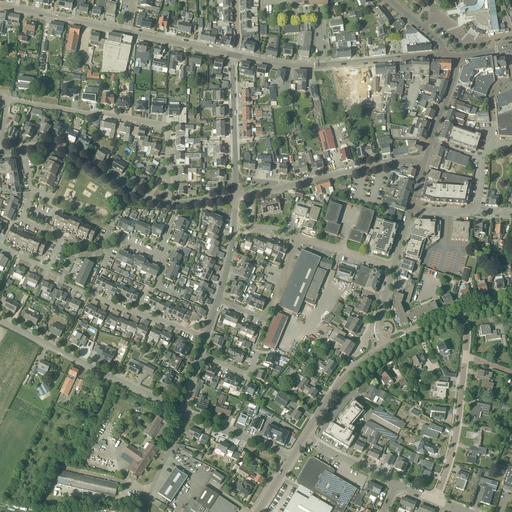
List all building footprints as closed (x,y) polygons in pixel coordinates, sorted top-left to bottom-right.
[(67,0),(66,0),(59,0),(58,7),(65,9),(67,0)] [(72,10),(73,3),(77,4),(78,0),(66,0),(67,0),(65,9),(72,10)] [(88,14),(89,7),(89,6),(85,5),(86,2),(84,0),(78,0),(77,4),(77,5),(81,6),(80,12),(88,14)] [(115,19),(115,15),(117,4),(111,2),(111,0),(105,0),(106,17),(115,19)] [(151,8),(152,3),(141,0),(140,6),(146,7),(145,10),(158,13),(159,9),(151,8)] [(484,31),(488,31),(488,33),(494,32),(494,31),(498,30),(494,0),(462,0),(463,0),(463,2),(463,7),(465,7),(466,8),(464,9),(464,13),(462,13),(462,16),(464,15),(465,19),(471,18),(472,21),(474,25),(477,28),(480,30),(484,31)] [(105,11),(105,5),(105,2),(99,1),(99,4),(98,9),(94,8),(92,15),(100,16),(101,10),(105,11)] [(245,11),(245,14),(251,14),(257,14),(257,8),(251,8),(251,4),(242,5),(242,11),(245,11)] [(327,16),(328,16),(336,15),(334,6),(329,7),(327,16)] [(217,13),(223,13),(224,17),(232,17),(232,10),(229,11),(229,8),(229,7),(223,7),(217,8),(217,13)] [(384,11),(381,7),(375,11),(380,18),(381,18),(386,25),(392,20),(384,10),(384,11)] [(187,19),(187,13),(183,12),(181,18),(183,18),(182,25),(179,24),(177,32),(178,32),(178,33),(181,34),(181,33),(184,33),(187,19)] [(4,14),(0,13),(0,14),(0,21),(1,22),(0,26),(0,33),(4,34),(6,26),(11,27),(19,28),(20,24),(19,24),(20,16),(10,15),(10,14),(4,13),(4,14)] [(141,27),(141,28),(151,30),(152,22),(144,20),(145,14),(139,13),(137,26),(141,27)] [(191,27),(189,26),(190,21),(192,20),(192,15),(191,14),(187,13),(187,19),(184,33),(190,35),(191,30),(195,31),(196,26),(196,25),(192,24),(191,27)] [(166,29),(169,15),(165,14),(164,20),(160,19),(159,24),(160,24),(159,28),(160,28),(160,29),(161,30),(163,29),(164,29),(166,29)] [(258,23),(258,18),(251,18),(251,14),(245,14),(242,14),(242,20),(246,20),(246,23),(246,24),(251,24),(258,23)] [(232,17),(224,17),(224,21),(217,21),(217,27),(229,27),(229,23),(233,23),(232,17)] [(341,17),(333,18),(334,23),(329,23),(330,27),(331,27),(333,34),(339,33),(338,28),(343,27),(342,21),(341,17)] [(392,26),(398,32),(404,25),(399,19),(392,26)] [(62,33),(64,25),(52,22),(50,30),(51,30),(50,36),(55,37),(56,31),(62,33)] [(34,33),(36,25),(27,23),(26,31),(25,35),(20,34),(18,41),(27,42),(28,35),(29,35),(29,34),(30,33),(30,32),(34,33)] [(242,24),(243,30),(246,30),(246,33),(258,33),(258,27),(251,27),(251,24),(246,24),(246,23),(242,24)] [(210,34),(211,29),(210,29),(211,26),(210,26),(208,26),(207,25),(206,29),(208,29),(207,33),(206,33),(205,32),(205,34),(202,33),(200,41),(208,43),(210,34)] [(284,34),(299,33),(299,25),(283,26),(284,31),(284,34)] [(309,59),(310,49),(312,33),(311,33),(310,25),(299,25),(299,33),(297,48),(299,48),(298,57),(309,59)] [(75,56),(81,28),(71,26),(69,35),(66,55),(75,56)] [(379,36),(388,35),(386,26),(378,28),(379,36)] [(427,40),(425,38),(417,32),(410,26),(401,35),(402,54),(407,53),(408,53),(431,51),(431,44),(427,40)] [(215,44),(217,33),(216,33),(217,30),(211,29),(210,34),(208,43),(215,44)] [(356,41),(354,32),(342,35),(344,59),(351,58),(350,50),(347,50),(347,49),(347,48),(347,42),(355,41),(356,41)] [(103,45),(105,40),(99,39),(100,36),(92,34),(90,41),(91,42),(90,45),(95,46),(95,44),(98,45),(98,44),(100,45),(99,49),(104,50),(104,46),(104,45),(103,45)] [(125,74),(129,58),(133,39),(126,37),(122,36),(109,34),(107,46),(104,45),(104,46),(104,50),(102,73),(125,74)] [(337,60),(344,59),(342,35),(335,37),(336,48),(330,49),(331,59),(333,60),(337,59),(337,60)] [(226,38),(222,38),(220,46),(227,47),(229,36),(227,36),(226,37),(226,38)] [(233,49),(235,40),(231,40),(232,37),(229,36),(227,47),(233,49)] [(268,48),(266,56),(276,59),(278,51),(279,43),(279,39),(274,39),(273,45),(269,44),(268,48)] [(243,42),(242,51),(248,52),(250,41),(248,41),(247,43),(243,42)] [(252,44),(253,42),(250,41),(248,52),(254,53),(256,45),(252,44)] [(148,61),(149,54),(146,53),(148,45),(140,44),(138,51),(141,52),(139,59),(141,59),(140,63),(147,65),(147,61),(148,61)] [(292,49),(293,46),(284,44),(284,47),(283,55),(292,56),(293,49),(292,49)] [(158,48),(159,47),(156,46),(156,47),(155,47),(153,55),(154,55),(152,66),(162,68),(167,69),(169,63),(160,61),(160,59),(161,57),(162,57),(163,54),(164,54),(165,52),(165,49),(159,47),(159,48),(158,48)] [(373,57),(386,55),(385,46),(378,47),(378,50),(372,51),(373,57)] [(181,63),(182,55),(172,53),(171,61),(170,70),(169,73),(174,74),(175,71),(176,62),(181,63)] [(201,66),(202,58),(192,56),(190,68),(186,67),(186,72),(188,72),(187,77),(193,78),(194,73),(195,65),(201,66)] [(495,82),(491,60),(491,59),(490,59),(491,59),(484,60),(483,60),(477,61),(469,62),(466,64),(468,67),(465,69),(464,69),(462,71),(461,73),(462,73),(460,80),(459,79),(459,80),(460,80),(457,86),(457,87),(469,91),(484,89),(485,97),(486,97),(486,96),(485,96),(487,92),(488,88),(491,85),(494,82),(495,82)] [(506,72),(504,59),(498,60),(498,59),(493,60),(496,76),(498,75),(499,78),(503,77),(503,72),(506,72)] [(220,75),(223,62),(215,60),(214,68),(218,68),(217,74),(216,78),(222,79),(222,75),(220,75)] [(429,83),(429,79),(429,62),(425,62),(425,61),(420,61),(411,61),(411,63),(412,72),(413,78),(420,78),(419,85),(426,85),(428,86),(429,83)] [(448,82),(448,81),(441,79),(439,79),(439,62),(429,61),(429,62),(429,79),(448,82)] [(253,72),(254,68),(249,67),(250,64),(243,62),(240,74),(244,75),(245,71),(253,72)] [(448,81),(450,72),(451,62),(439,62),(439,79),(441,79),(448,81)] [(71,72),(72,65),(70,65),(71,64),(64,63),(62,73),(68,74),(69,72),(71,72)] [(397,83),(395,94),(400,95),(399,98),(401,98),(401,95),(402,95),(404,84),(403,81),(407,81),(405,64),(399,64),(400,72),(398,73),(397,83)] [(388,65),(386,66),(385,66),(386,75),(384,93),(391,94),(390,108),(394,108),(394,107),(394,104),(395,94),(397,83),(398,73),(395,73),(395,65),(394,65),(392,65),(391,65),(389,65),(388,65)] [(265,75),(266,68),(258,66),(257,73),(261,74),(265,75)] [(372,66),(349,69),(350,81),(350,86),(351,90),(351,113),(373,112),(372,78),(372,75),(372,66)] [(384,93),(386,75),(385,66),(375,67),(376,76),(382,76),(381,85),(380,93),(381,93),(384,93)] [(0,86),(3,87),(4,81),(10,81),(12,69),(7,68),(7,70),(1,69),(0,74),(0,86)] [(286,72),(281,71),(278,70),(278,72),(270,71),(268,78),(273,79),(272,81),(283,83),(286,72)] [(305,92),(305,88),(306,73),(300,72),(295,72),(294,82),(299,82),(298,91),(300,92),(305,92)] [(33,85),(34,80),(19,78),(18,83),(20,83),(19,89),(31,91),(32,85),(33,85)] [(432,95),(441,98),(445,87),(446,87),(448,82),(429,79),(429,83),(436,84),(434,88),(428,86),(426,85),(424,92),(432,95)] [(62,93),(70,94),(71,90),(73,91),(76,92),(77,86),(71,86),(71,84),(63,83),(62,93)] [(464,102),(477,102),(477,94),(469,91),(457,87),(455,94),(454,94),(453,98),(464,102)] [(82,101),(95,104),(96,95),(98,95),(99,90),(85,88),(84,96),(83,96),(82,101)] [(498,137),(511,137),(511,92),(509,95),(508,94),(508,95),(502,98),(502,97),(502,98),(496,100),(496,99),(494,99),(498,137)] [(101,105),(108,105),(109,105),(109,104),(114,104),(114,96),(110,95),(110,96),(102,95),(101,105)] [(441,98),(432,95),(431,98),(423,95),(419,107),(423,109),(424,109),(427,102),(429,102),(429,103),(437,105),(438,105),(439,101),(440,101),(441,98)] [(129,109),(130,97),(124,97),(123,98),(123,99),(119,99),(119,107),(123,107),(123,109),(129,109)] [(152,109),(152,112),(156,113),(158,113),(162,113),(163,103),(166,103),(166,99),(157,98),(157,102),(152,102),(152,105),(151,105),(151,109),(152,109)] [(464,102),(453,98),(449,108),(457,111),(469,115),(471,115),(475,115),(477,109),(463,104),(464,102)] [(149,108),(149,103),(149,100),(146,99),(146,102),(141,101),(141,103),(136,103),(136,107),(135,107),(135,109),(135,110),(135,111),(145,111),(145,107),(149,108)] [(179,123),(186,123),(186,109),(179,109),(179,107),(169,107),(169,117),(179,117),(179,123)] [(424,109),(423,109),(420,117),(416,116),(415,118),(418,118),(422,120),(426,121),(427,118),(432,120),(435,112),(427,110),(424,109)] [(463,126),(464,122),(463,121),(465,117),(448,111),(444,122),(452,125),(453,123),(463,126)] [(18,124),(20,117),(17,116),(14,115),(12,121),(18,124)] [(48,133),(51,128),(47,126),(49,121),(43,118),(40,125),(43,126),(40,133),(47,135),(48,133)] [(427,133),(429,129),(430,125),(421,122),(422,120),(418,118),(414,128),(427,133)] [(110,122),(109,122),(109,121),(106,120),(106,119),(105,119),(104,128),(111,130),(111,133),(110,133),(109,138),(113,139),(117,122),(110,120),(110,122)] [(31,138),(34,131),(32,130),(33,125),(27,122),(24,129),(27,130),(25,136),(31,138)] [(62,124),(56,122),(53,129),(56,130),(54,136),(61,139),(65,130),(61,129),(62,124)] [(217,130),(225,130),(224,123),(217,123),(217,122),(213,122),(213,126),(213,130),(217,130)] [(125,125),(123,125),(124,124),(120,124),(120,123),(118,132),(126,134),(125,136),(124,136),(123,142),(128,143),(128,140),(131,125),(125,124),(125,125)] [(476,151),(480,138),(481,136),(444,123),(438,139),(447,142),(448,139),(450,140),(450,142),(476,151)] [(139,129),(138,129),(138,128),(135,127),(135,126),(133,136),(140,137),(140,140),(139,140),(138,145),(142,146),(143,142),(146,129),(140,127),(139,129)] [(194,131),(194,126),(176,126),(176,132),(177,132),(177,133),(176,137),(178,137),(178,140),(188,140),(188,136),(185,136),(185,130),(188,130),(188,131),(194,131)] [(408,128),(402,127),(401,126),(399,130),(402,131),(400,136),(406,138),(411,138),(414,128),(409,127),(408,128)] [(15,141),(19,132),(11,128),(8,134),(10,134),(8,138),(15,141)] [(425,141),(427,133),(414,128),(411,138),(416,138),(425,141)] [(74,144),(77,136),(72,134),(73,131),(68,129),(65,138),(68,140),(67,141),(74,144)] [(331,130),(320,133),(319,133),(324,152),(323,152),(325,159),(329,158),(327,151),(335,149),(331,130)] [(87,150),(90,142),(86,141),(87,138),(81,136),(78,144),(81,145),(79,148),(83,150),(83,149),(87,150)] [(185,151),(185,148),(189,148),(189,144),(193,144),(193,140),(188,140),(178,140),(176,140),(176,146),(177,146),(177,147),(176,147),(176,151),(185,151)] [(384,141),(385,142),(378,143),(379,148),(380,148),(381,147),(382,155),(390,154),(389,147),(392,146),(391,140),(384,141)] [(423,146),(416,144),(416,142),(407,141),(408,148),(401,148),(401,149),(393,150),(395,157),(402,155),(409,154),(417,152),(418,152),(418,151),(421,153),(423,146)] [(160,152),(161,145),(143,142),(142,146),(148,148),(147,153),(147,154),(149,154),(149,155),(159,157),(159,156),(158,156),(159,153),(158,153),(158,152),(160,152)] [(369,155),(375,154),(373,145),(367,146),(367,147),(364,147),(364,149),(357,150),(358,154),(359,159),(366,158),(366,155),(369,154),(369,155)] [(466,168),(469,158),(437,147),(430,168),(437,170),(438,167),(448,171),(449,169),(451,162),(461,166),(466,168)] [(225,151),(225,148),(216,148),(216,152),(213,152),(213,158),(223,157),(223,154),(227,154),(227,151),(225,151)] [(348,162),(349,161),(351,161),(350,159),(351,157),(350,157),(348,149),(346,150),(345,149),(343,150),(342,151),(340,151),(342,162),(346,162),(348,162)] [(111,154),(104,150),(103,151),(100,150),(96,156),(99,158),(98,159),(103,162),(105,158),(108,159),(111,154)] [(194,154),(176,154),(176,161),(177,161),(177,162),(176,162),(176,165),(176,166),(185,166),(185,158),(188,158),(188,159),(194,159),(201,159),(201,154),(194,154)] [(270,172),(271,163),(271,160),(268,159),(268,158),(262,157),(262,155),(256,154),(256,157),(258,157),(257,164),(263,165),(262,171),(270,172)] [(127,165),(120,161),(121,159),(115,156),(112,160),(115,162),(112,167),(114,169),(114,170),(118,173),(121,169),(124,171),(127,165)] [(322,161),(321,156),(317,157),(318,160),(314,161),(315,163),(314,163),(316,170),(324,168),(322,161)] [(63,163),(49,157),(49,158),(50,159),(48,162),(47,162),(46,166),(45,165),(43,168),(44,168),(43,172),(44,173),(42,176),(41,176),(40,178),(41,179),(40,183),(52,188),(56,178),(55,177),(59,167),(60,168),(63,163)] [(223,160),(223,157),(213,158),(214,158),(214,163),(217,163),(217,167),(225,167),(225,163),(227,163),(227,160),(223,160)] [(254,170),(255,163),(248,162),(248,157),(245,157),(243,168),(250,169),(250,170),(254,170)] [(11,162),(11,160),(5,161),(5,162),(3,162),(2,161),(0,161),(0,173),(6,172),(6,175),(9,175),(17,173),(15,161),(11,162)] [(308,172),(306,165),(305,165),(303,160),(298,161),(301,174),(308,172)] [(288,161),(282,161),(281,164),(280,164),(280,168),(279,174),(287,175),(287,168),(288,161)] [(294,176),(301,174),(298,161),(296,162),(297,168),(293,169),(294,176)] [(158,167),(150,162),(146,168),(144,167),(144,166),(139,163),(139,164),(137,167),(152,177),(156,171),(154,170),(155,169),(156,170),(157,167),(158,167)] [(408,170),(401,168),(400,172),(392,169),(390,173),(413,180),(414,178),(416,171),(415,171),(414,169),(413,170),(409,169),(408,170)] [(196,174),(197,169),(179,169),(178,176),(180,176),(180,177),(179,177),(179,180),(178,180),(178,181),(188,181),(188,173),(191,173),(191,174),(196,174)] [(448,175),(447,175),(440,174),(429,171),(428,175),(427,178),(427,179),(426,180),(437,183),(438,180),(447,182),(448,175)] [(224,175),(224,172),(214,173),(214,176),(212,176),(213,182),(227,181),(226,175),(224,175)] [(151,179),(142,174),(139,181),(136,179),(137,179),(132,176),(129,180),(145,189),(148,184),(147,183),(147,182),(148,182),(150,179),(150,180),(151,179)] [(396,181),(397,176),(390,174),(388,181),(393,183),(394,180),(396,181)] [(437,183),(426,180),(426,182),(425,182),(426,182),(424,189),(423,189),(420,200),(432,203),(434,203),(439,203),(439,204),(447,204),(452,204),(459,205),(467,205),(472,179),(448,175),(447,182),(438,180),(437,183)] [(331,188),(329,181),(329,180),(320,182),(321,187),(323,187),(325,195),(326,195),(327,195),(330,194),(329,190),(328,188),(331,188)] [(403,181),(400,180),(397,188),(393,186),(392,190),(396,191),(400,192),(401,190),(410,193),(412,183),(403,180),(403,181)] [(209,191),(216,191),(223,191),(222,188),(225,188),(225,182),(227,182),(227,181),(213,182),(211,182),(211,188),(209,188),(209,191)] [(321,187),(320,182),(315,184),(317,191),(319,201),(329,199),(330,197),(327,198),(327,195),(326,195),(325,195),(323,187),(321,187)] [(188,191),(188,184),(178,184),(179,184),(179,188),(180,188),(180,189),(178,189),(178,195),(196,195),(196,191),(191,191),(188,191)] [(21,198),(20,194),(21,194),(21,191),(23,191),(22,188),(12,190),(13,195),(10,195),(10,197),(14,197),(21,198)] [(396,191),(386,188),(384,197),(407,203),(406,203),(410,193),(401,190),(400,192),(396,191)] [(497,207),(498,198),(494,198),(495,192),(488,191),(485,206),(493,206),(493,207),(497,207)] [(18,204),(21,198),(14,197),(14,199),(11,198),(10,201),(7,200),(6,202),(19,207),(20,205),(18,204)] [(407,204),(407,203),(384,197),(381,205),(391,208),(389,215),(394,216),(396,209),(404,212),(405,207),(406,208),(406,207),(405,206),(406,204),(407,204)] [(264,215),(280,211),(278,199),(273,200),(273,201),(265,203),(265,204),(261,204),(264,215)] [(18,210),(19,207),(6,202),(5,204),(8,205),(7,208),(15,211),(16,209),(18,210)] [(337,236),(340,226),(336,225),(342,207),(330,203),(324,221),(328,222),(325,232),(337,236)] [(317,220),(321,209),(312,206),(309,215),(306,214),(308,210),(304,209),(296,206),(293,214),(302,217),(305,218),(306,219),(303,227),(312,230),(315,221),(317,222),(317,220)] [(15,217),(16,214),(14,214),(15,211),(7,208),(5,213),(15,217)] [(367,235),(374,213),(362,209),(355,231),(351,230),(348,240),(360,243),(363,234),(367,235)] [(207,224),(211,216),(209,215),(209,213),(204,211),(201,216),(204,218),(203,221),(207,224)] [(71,219),(62,215),(62,214),(57,212),(51,225),(53,226),(53,225),(57,226),(56,227),(60,229),(59,230),(62,231),(63,230),(66,232),(67,231),(70,232),(70,233),(73,234),(73,233),(76,235),(76,236),(80,237),(79,238),(82,240),(83,239),(86,240),(87,239),(90,241),(90,242),(91,242),(97,229),(92,227),(91,228),(82,224),(82,223),(72,218),(71,219)] [(14,219),(15,217),(5,213),(3,218),(11,221),(12,218),(14,219)] [(220,229),(223,224),(221,223),(223,219),(212,214),(211,216),(207,224),(210,226),(206,233),(209,234),(217,237),(220,231),(219,231),(220,229)] [(190,222),(180,218),(178,221),(176,221),(175,223),(187,228),(190,222)] [(122,230),(126,221),(121,219),(116,229),(119,230),(120,229),(122,230)] [(126,234),(131,224),(126,221),(122,230),(124,231),(124,232),(126,234)] [(409,259),(408,262),(410,263),(414,264),(419,265),(424,251),(439,240),(441,222),(430,222),(430,221),(429,221),(426,221),(417,221),(417,222),(416,222),(415,223),(414,224),(413,224),(411,232),(410,232),(410,235),(409,235),(409,236),(409,237),(410,237),(409,240),(408,239),(408,240),(408,241),(407,244),(406,247),(407,247),(407,250),(405,249),(405,252),(404,253),(405,253),(404,256),(403,256),(404,256),(403,257),(409,259)] [(139,232),(142,224),(137,222),(135,226),(133,232),(136,233),(136,231),(139,232)] [(185,234),(187,228),(175,223),(174,225),(176,226),(175,230),(178,231),(185,234)] [(395,232),(396,227),(383,223),(380,231),(375,230),(373,236),(376,237),(370,252),(374,253),(373,254),(377,255),(377,254),(386,257),(385,256),(387,251),(390,252),(389,251),(390,246),(392,247),(394,242),(392,241),(393,237),(395,237),(396,233),(395,232)] [(469,224),(458,223),(452,223),(451,240),(468,241),(469,224)] [(132,234),(133,232),(135,226),(131,224),(126,234),(129,235),(130,233),(132,234)] [(143,236),(147,226),(142,224),(139,232),(141,233),(140,235),(143,236)] [(155,236),(159,226),(154,224),(152,228),(150,232),(153,233),(152,235),(155,236)] [(485,234),(486,225),(478,225),(478,228),(474,228),(474,234),(474,235),(474,236),(476,237),(477,237),(478,237),(479,235),(479,234),(485,234)] [(149,237),(150,232),(152,228),(147,226),(143,236),(145,237),(146,235),(149,237)] [(160,237),(164,229),(159,226),(155,236),(157,237),(158,236),(160,237)] [(503,235),(504,226),(496,226),(495,235),(503,235)] [(42,242),(37,239),(32,237),(32,238),(22,234),(22,233),(12,229),(6,241),(10,242),(10,243),(12,245),(13,244),(16,245),(16,246),(20,248),(19,249),(22,250),(22,249),(26,251),(27,250),(30,251),(30,252),(32,253),(33,252),(37,254),(37,253),(41,254),(40,255),(42,256),(47,243),(48,241),(46,240),(45,242),(42,241),(42,242)] [(188,235),(185,234),(178,231),(177,234),(175,234),(174,236),(186,241),(188,235)] [(217,237),(209,234),(207,238),(212,240),(218,243),(219,241),(218,240),(219,238),(217,237)] [(183,247),(186,241),(174,236),(173,238),(175,239),(173,243),(183,247)] [(251,247),(255,240),(254,239),(248,237),(245,243),(242,242),(240,247),(243,249),(244,246),(250,249),(249,251),(250,251),(251,247)] [(258,250),(262,240),(255,238),(254,239),(255,240),(251,247),(250,251),(253,252),(255,248),(258,250)] [(218,243),(212,240),(210,245),(212,246),(219,249),(220,247),(218,246),(219,244),(218,243)] [(264,252),(266,249),(265,249),(268,243),(262,240),(258,250),(264,252)] [(265,249),(266,249),(272,251),(272,250),(276,242),(275,242),(269,240),(268,243),(265,249)] [(279,252),(283,243),(276,240),(275,242),(276,242),(272,250),(279,252)] [(285,255),(289,246),(283,243),(279,252),(285,255)] [(219,249),(212,246),(209,251),(219,255),(220,252),(218,251),(219,249)] [(187,259),(191,250),(185,248),(181,256),(174,253),(173,255),(171,255),(170,257),(180,262),(182,257),(187,259)] [(121,262),(126,253),(123,251),(122,253),(120,252),(116,260),(121,262)] [(218,257),(219,255),(209,251),(207,255),(215,259),(216,256),(218,257)] [(331,268),(332,264),(333,263),(322,260),(321,259),(320,259),(310,255),(311,254),(307,253),(307,254),(302,252),(298,260),(278,307),(297,315),(303,301),(314,306),(318,295),(317,295),(328,269),(330,270),(331,268)] [(121,262),(126,265),(130,256),(128,255),(128,254),(126,253),(121,262)] [(497,262),(499,255),(493,253),(491,260),(497,262)] [(135,257),(133,256),(132,257),(130,256),(126,265),(131,267),(132,264),(136,256),(135,257)] [(137,267),(142,257),(139,256),(138,257),(136,256),(132,264),(137,267)] [(142,269),(146,261),(143,260),(144,258),(142,257),(137,267),(142,269)] [(177,266),(180,262),(170,257),(169,260),(170,261),(169,263),(170,263),(180,268),(180,267),(177,266)] [(215,268),(216,265),(214,265),(215,262),(208,259),(208,258),(205,257),(202,262),(205,264),(215,268)] [(5,268),(7,269),(11,261),(4,258),(0,265),(0,266),(4,269),(5,268)] [(94,264),(85,260),(84,263),(80,261),(77,268),(81,270),(79,275),(75,273),(72,279),(76,281),(75,284),(84,288),(94,264)] [(254,275),(253,275),(255,269),(254,268),(255,265),(248,262),(243,260),(241,265),(242,266),(241,270),(254,275)] [(411,274),(414,264),(410,263),(408,262),(402,260),(401,265),(403,265),(401,270),(399,270),(397,277),(406,279),(409,280),(410,277),(407,275),(407,273),(411,274)] [(146,273),(150,265),(147,264),(148,262),(146,261),(142,269),(141,271),(146,273)] [(177,273),(180,268),(170,263),(169,266),(170,267),(169,269),(177,273)] [(214,270),(215,268),(205,264),(203,269),(205,269),(211,272),(213,273),(211,272),(212,270),(214,270)] [(23,277),(26,269),(17,265),(15,271),(12,269),(9,275),(13,277),(14,273),(23,277)] [(151,276),(155,266),(153,265),(152,266),(150,265),(146,273),(151,276)] [(350,278),(352,270),(343,267),(340,265),(337,274),(350,278)] [(156,278),(160,270),(157,269),(158,267),(155,266),(151,276),(156,278)] [(361,266),(355,281),(352,280),(351,283),(354,284),(365,289),(375,293),(383,274),(371,269),(371,270),(361,266)] [(177,273),(169,269),(168,271),(167,271),(165,273),(175,277),(177,273)] [(213,278),(214,276),(212,275),(213,273),(211,272),(205,269),(203,274),(213,278)] [(251,281),(254,275),(241,270),(238,276),(244,279),(243,282),(248,284),(250,281),(251,281)] [(466,283),(469,273),(464,271),(461,281),(466,283)] [(173,283),(173,282),(175,277),(165,273),(164,276),(166,277),(165,279),(173,283)] [(36,285),(40,278),(31,274),(29,279),(26,278),(22,286),(25,288),(26,284),(27,284),(28,282),(36,285)] [(211,281),(213,278),(203,274),(201,279),(208,282),(210,280),(211,281)] [(99,290),(104,281),(99,279),(95,286),(98,288),(97,289),(99,290)] [(507,280),(506,279),(502,279),(503,281),(496,282),(497,290),(498,290),(500,290),(500,289),(504,289),(504,286),(507,286),(511,285),(510,280),(507,280)] [(409,303),(414,286),(415,282),(408,280),(403,297),(395,294),(394,297),(396,298),(395,301),(394,301),(393,304),(394,307),(391,308),(393,311),(395,310),(396,313),(395,313),(396,317),(395,317),(396,320),(398,319),(400,322),(399,323),(400,326),(404,324),(405,325),(408,324),(408,323),(413,321),(413,319),(416,318),(416,320),(420,319),(419,318),(425,316),(426,317),(429,315),(429,314),(432,313),(431,312),(434,311),(435,313),(438,312),(435,303),(405,315),(400,304),(402,304),(402,301),(409,303)] [(480,282),(480,280),(476,281),(479,294),(487,292),(484,281),(480,282)] [(105,291),(108,284),(104,281),(99,290),(102,291),(102,290),(105,291)] [(50,294),(54,286),(45,282),(42,287),(39,286),(37,292),(40,293),(41,290),(50,294)] [(187,284),(189,285),(189,286),(193,288),(193,287),(198,289),(197,292),(199,293),(206,296),(207,296),(205,295),(206,293),(207,294),(209,291),(193,284),(190,283),(189,283),(188,282),(187,284)] [(194,282),(193,284),(209,291),(210,289),(208,288),(209,285),(201,282),(200,285),(194,282)] [(247,287),(248,284),(243,282),(242,284),(236,282),(233,288),(242,292),(245,286),(247,287)] [(108,284),(105,291),(107,292),(107,294),(109,295),(113,286),(108,284)] [(115,296),(116,293),(118,289),(113,286),(109,295),(111,296),(112,295),(115,296)] [(120,297),(124,288),(119,286),(118,289),(116,293),(118,295),(118,296),(120,297)] [(125,298),(129,291),(124,288),(120,297),(122,298),(123,297),(125,298)] [(241,303),(242,299),(240,298),(242,292),(233,288),(230,295),(236,297),(235,300),(241,303)] [(464,291),(463,288),(459,289),(462,299),(470,296),(468,290),(464,291)] [(64,302),(67,294),(59,291),(56,296),(53,295),(51,301),(49,305),(52,307),(54,302),(56,299),(64,302)] [(130,302),(134,293),(129,291),(125,298),(128,299),(127,301),(130,302)] [(135,303),(139,296),(136,294),(138,292),(135,291),(134,293),(130,302),(132,303),(133,302),(135,303)] [(206,301),(207,299),(205,298),(206,296),(199,293),(197,297),(206,301)] [(255,308),(259,299),(253,297),(254,294),(251,293),(249,298),(251,300),(249,306),(255,308)] [(14,298),(13,295),(10,294),(8,295),(7,297),(4,296),(1,301),(6,303),(4,307),(11,311),(10,312),(14,314),(19,305),(12,302),(13,300),(12,300),(14,298)] [(445,305),(452,302),(450,296),(442,299),(445,305)] [(205,304),(206,301),(197,297),(195,302),(202,305),(203,303),(205,304)] [(364,299),(360,297),(358,300),(363,302),(361,305),(369,308),(371,302),(364,299)] [(151,308),(155,300),(150,298),(146,306),(148,308),(149,306),(151,308)] [(78,311),(81,303),(72,299),(70,304),(67,303),(64,309),(68,310),(69,307),(78,311)] [(262,311),(266,302),(259,299),(255,308),(262,311)] [(160,303),(155,300),(151,308),(154,309),(153,310),(156,311),(160,303)] [(331,312),(337,316),(344,305),(338,302),(331,312)] [(161,312),(165,305),(160,303),(156,311),(158,313),(159,311),(161,312)] [(89,315),(94,306),(91,305),(90,306),(88,305),(84,313),(89,315)] [(170,307),(165,305),(161,312),(163,314),(163,315),(165,316),(170,307)] [(366,314),(369,308),(361,305),(360,308),(356,306),(354,309),(359,311),(366,314)] [(94,317),(97,310),(95,309),(96,307),(94,306),(89,315),(94,317)] [(171,317),(172,316),(175,308),(171,306),(170,307),(165,316),(168,317),(168,316),(171,317)] [(204,318),(206,312),(197,307),(194,313),(193,313),(195,320),(200,319),(201,316),(204,318)] [(176,319),(180,311),(175,308),(172,316),(174,317),(173,318),(176,319)] [(36,325),(39,318),(37,317),(39,314),(29,309),(27,313),(24,318),(32,322),(31,323),(36,325)] [(98,320),(103,310),(101,309),(100,311),(97,310),(94,317),(96,319),(93,324),(94,324),(92,327),(94,328),(95,325),(98,320)] [(103,310),(98,320),(103,322),(107,315),(104,313),(105,312),(103,310)] [(181,320),(185,313),(180,311),(176,319),(178,320),(179,319),(181,320)] [(192,313),(190,313),(186,311),(185,313),(181,320),(182,320),(187,323),(188,321),(191,322),(195,320),(193,313),(192,313)] [(230,323),(234,314),(227,311),(225,317),(222,315),(220,321),(223,323),(224,320),(230,323)] [(274,350),(288,318),(276,313),(262,345),(271,349),(274,350)] [(328,324),(334,317),(330,313),(323,320),(328,324)] [(238,329),(241,323),(238,322),(240,316),(234,314),(230,323),(236,325),(235,328),(238,329)] [(110,326),(115,316),(113,315),(112,317),(109,316),(106,323),(110,326)] [(115,328),(116,326),(119,321),(117,320),(118,318),(115,316),(110,326),(115,328)] [(351,317),(350,316),(347,322),(352,325),(351,325),(359,329),(362,323),(355,319),(351,317)] [(120,329),(125,320),(123,318),(122,320),(119,319),(119,321),(116,326),(120,329)] [(125,331),(126,330),(129,324),(127,323),(127,321),(125,320),(120,329),(125,331)] [(124,332),(127,334),(129,335),(130,333),(130,332),(135,323),(133,322),(132,324),(129,322),(129,324),(126,330),(125,331),(124,332)] [(348,331),(355,335),(359,329),(351,325),(352,325),(347,322),(346,322),(347,322),(344,328),(348,331)] [(59,338),(64,328),(55,323),(50,333),(51,332),(56,335),(56,336),(59,338)] [(135,334),(136,333),(138,327),(136,326),(137,324),(135,323),(130,332),(135,334)] [(251,325),(244,323),(243,324),(241,323),(238,329),(241,330),(240,332),(247,335),(251,325)] [(138,327),(136,333),(140,335),(145,326),(143,325),(142,326),(139,325),(138,327)] [(253,337),(257,328),(251,325),(247,335),(253,337)] [(145,337),(149,330),(146,329),(147,327),(145,326),(140,335),(145,337)] [(480,330),(477,331),(479,337),(490,335),(491,340),(497,339),(501,339),(500,336),(497,336),(496,331),(490,332),(489,326),(480,327),(480,330)] [(346,341),(338,336),(341,331),(335,328),(332,332),(329,338),(334,341),(334,342),(342,347),(339,352),(336,350),(334,354),(343,360),(346,356),(348,357),(355,346),(346,341)] [(153,339),(158,330),(156,329),(155,331),(152,330),(149,337),(153,339)] [(158,342),(158,341),(162,334),(160,333),(160,331),(158,330),(153,339),(158,342)] [(86,342),(87,340),(88,339),(79,334),(80,334),(75,331),(70,340),(73,341),(72,344),(79,348),(83,341),(86,342)] [(164,342),(168,332),(166,331),(165,333),(163,332),(162,334),(158,341),(163,343),(164,342)] [(98,332),(96,339),(107,341),(107,339),(110,340),(111,335),(98,332)] [(168,344),(172,337),(170,336),(171,334),(168,332),(164,342),(168,344)] [(224,341),(226,337),(222,335),(221,339),(215,336),(212,344),(221,348),(224,341)] [(185,357),(189,349),(185,347),(187,343),(180,339),(177,345),(179,347),(176,353),(185,357)] [(451,350),(447,342),(440,345),(437,346),(437,347),(439,352),(442,351),(443,353),(451,350)] [(235,362),(239,353),(232,350),(233,347),(230,346),(228,352),(231,353),(228,359),(235,362)] [(106,349),(105,349),(101,347),(97,354),(102,356),(101,357),(106,359),(106,360),(110,362),(114,355),(105,350),(106,349)] [(241,364),(244,357),(245,355),(239,353),(235,362),(241,364)] [(275,370),(277,366),(278,363),(276,362),(277,358),(276,358),(269,355),(268,354),(265,362),(271,365),(269,368),(275,370)] [(424,361),(422,356),(419,357),(419,356),(417,357),(413,359),(414,359),(412,360),(416,367),(417,369),(421,367),(420,365),(422,363),(422,362),(424,361)] [(184,364),(185,361),(176,357),(175,360),(178,361),(176,364),(173,362),(171,366),(174,368),(173,371),(175,371),(179,374),(184,364)] [(332,372),(337,365),(335,364),(336,363),(331,360),(327,366),(325,364),(322,362),(321,364),(321,365),(332,372)] [(39,366),(38,368),(47,373),(51,365),(46,363),(46,364),(41,362),(39,366)] [(139,363),(138,363),(137,366),(130,363),(127,369),(133,373),(137,375),(141,368),(143,370),(147,372),(150,366),(151,367),(146,364),(145,366),(139,363)] [(329,377),(332,372),(321,365),(321,364),(319,363),(317,366),(324,370),(323,373),(329,377)] [(152,375),(155,370),(155,369),(151,367),(150,366),(147,372),(152,375)] [(217,384),(219,378),(214,376),(217,370),(209,367),(205,376),(212,379),(211,381),(217,384)] [(67,396),(74,381),(76,378),(79,372),(72,368),(61,393),(67,396)] [(269,376),(271,372),(265,369),(264,373),(258,370),(255,378),(264,382),(267,375),(269,376)] [(433,372),(436,380),(442,377),(439,370),(433,372)] [(393,384),(393,382),(391,380),(392,379),(393,378),(388,371),(382,376),(383,378),(380,380),(384,385),(387,383),(389,386),(390,386),(393,384)] [(491,380),(492,374),(479,371),(480,371),(478,377),(477,377),(484,379),(483,382),(482,381),(480,388),(492,391),(494,384),(492,384),(493,381),(491,380)] [(170,383),(174,374),(169,372),(167,375),(166,377),(164,376),(163,377),(162,378),(163,379),(164,380),(160,387),(168,391),(170,391),(171,391),(172,389),(171,388),(170,387),(171,384),(170,383)] [(223,386),(224,383),(230,386),(234,377),(227,374),(225,380),(222,379),(220,384),(223,386)] [(310,379),(303,375),(302,377),(298,375),(296,378),(300,381),(302,382),(297,389),(303,392),(314,399),(318,392),(307,385),(310,379)] [(239,392),(241,386),(238,385),(240,379),(234,377),(230,386),(229,388),(239,392)] [(402,388),(407,386),(404,379),(399,382),(402,388)] [(202,388),(203,385),(203,386),(203,385),(197,383),(193,397),(196,398),(199,389),(201,390),(202,388)] [(448,389),(449,384),(436,383),(436,388),(438,388),(437,397),(445,398),(446,389),(448,389)] [(41,395),(45,393),(45,394),(49,392),(47,390),(44,384),(41,386),(37,388),(40,393),(41,395)] [(241,394),(238,399),(240,400),(243,395),(245,395),(247,396),(248,394),(253,396),(253,394),(256,389),(256,387),(249,384),(246,389),(243,388),(241,393),(241,394)] [(377,391),(370,387),(364,398),(372,402),(375,396),(383,401),(387,394),(378,389),(377,391)] [(285,407),(289,401),(279,394),(275,401),(285,407)] [(229,417),(232,409),(228,407),(223,406),(226,397),(221,395),(220,398),(218,402),(215,412),(229,417)] [(206,412),(208,405),(203,403),(205,397),(200,396),(196,409),(206,412)] [(350,428),(349,427),(363,410),(355,403),(354,402),(353,402),(351,405),(350,405),(348,408),(347,408),(345,411),(342,415),(340,417),(339,418),(336,421),(338,422),(334,426),(333,426),(330,424),(326,430),(325,432),(323,435),(326,436),(330,438),(333,440),(338,443),(340,445),(345,448),(348,449),(354,439),(354,438),(351,437),(352,435),(355,430),(350,428)] [(489,414),(490,406),(474,403),(473,407),(470,418),(478,420),(480,412),(489,414)] [(241,415),(237,423),(243,425),(245,426),(245,424),(248,425),(255,410),(250,408),(246,417),(241,415)] [(445,413),(446,409),(431,408),(431,412),(434,412),(434,414),(434,418),(434,419),(436,419),(436,420),(439,420),(440,420),(444,420),(445,413)] [(296,421),(301,414),(295,410),(292,415),(288,412),(286,417),(285,417),(289,420),(291,418),(296,421)] [(159,424),(162,419),(155,415),(153,420),(151,422),(148,426),(144,433),(151,438),(159,424)] [(264,421),(255,417),(250,428),(257,431),(258,429),(260,430),(259,432),(260,432),(264,421)] [(443,429),(435,426),(436,426),(430,424),(428,427),(427,427),(426,428),(425,432),(427,433),(426,436),(436,440),(438,435),(437,435),(438,433),(441,434),(443,429)] [(280,431),(276,429),(276,428),(268,425),(264,435),(268,437),(267,438),(272,440),(273,438),(277,439),(276,442),(282,445),(284,441),(285,442),(289,434),(281,430),(280,431)] [(364,428),(362,432),(373,439),(376,433),(374,432),(371,430),(368,428),(365,427),(364,428)] [(196,431),(194,430),(192,429),(190,432),(189,431),(186,437),(189,439),(189,440),(192,441),(194,438),(198,439),(201,432),(196,430),(196,431)] [(481,434),(477,433),(466,431),(465,438),(474,440),(473,446),(480,448),(480,447),(478,447),(479,441),(480,441),(480,438),(481,438),(481,437),(481,434)] [(370,444),(371,444),(373,440),(372,439),(368,437),(366,441),(360,437),(359,438),(357,443),(354,449),(361,453),(366,442),(370,444)] [(429,442),(422,439),(417,452),(420,453),(424,454),(425,451),(430,453),(434,454),(436,448),(427,445),(428,442),(429,442)] [(225,445),(221,443),(218,450),(217,449),(215,450),(215,451),(215,453),(219,455),(221,452),(231,457),(234,452),(236,448),(229,445),(229,446),(225,445),(225,444),(225,445)] [(124,453),(133,459),(127,469),(131,472),(139,477),(158,450),(150,444),(146,450),(142,448),(141,447),(137,452),(129,446),(124,453)] [(382,450),(379,448),(374,446),(372,450),(369,456),(377,460),(380,454),(382,450)] [(485,455),(487,449),(480,448),(473,446),(469,446),(468,451),(472,451),(472,456),(468,455),(466,463),(475,464),(476,458),(477,457),(476,457),(477,454),(485,455)] [(189,452),(184,449),(182,448),(182,449),(180,453),(187,456),(187,455),(192,457),(193,454),(189,452)] [(390,466),(395,456),(392,454),(390,457),(383,454),(380,462),(390,466)] [(298,484),(300,486),(284,511),(336,511),(337,511),(343,511),(346,507),(347,507),(349,503),(355,505),(360,495),(357,494),(355,492),(357,490),(330,474),(331,472),(330,468),(313,458),(309,459),(297,481),(298,484)] [(399,458),(397,461),(394,468),(394,467),(394,468),(404,472),(408,463),(408,462),(405,460),(399,458)] [(432,470),(434,464),(422,460),(420,467),(426,469),(426,471),(424,470),(420,479),(427,482),(431,473),(430,473),(431,470),(432,470)] [(250,474),(240,468),(235,465),(232,470),(237,473),(247,479),(250,481),(251,479),(260,485),(264,479),(258,475),(257,477),(252,474),(252,473),(251,473),(250,474)] [(511,468),(509,467),(502,489),(508,491),(509,491),(510,491),(511,490),(511,489),(511,468)] [(179,490),(188,477),(179,471),(175,469),(166,481),(179,490)] [(462,490),(463,491),(467,481),(469,475),(470,472),(465,470),(460,469),(457,478),(458,478),(455,488),(456,488),(456,489),(457,489),(462,490)] [(115,497),(118,484),(60,470),(57,483),(115,497)] [(219,475),(215,481),(220,485),(224,478),(219,475)] [(481,478),(480,481),(478,486),(485,488),(481,502),(480,502),(489,505),(488,505),(493,490),(495,491),(497,487),(491,485),(492,481),(481,478)] [(171,502),(174,498),(179,490),(166,481),(158,494),(171,502)] [(251,491),(250,490),(251,489),(253,486),(249,483),(246,481),(242,489),(240,492),(247,496),(248,495),(249,496),(250,494),(249,493),(251,491)] [(370,495),(375,485),(368,482),(365,488),(366,489),(364,492),(367,494),(370,495)] [(377,499),(382,489),(375,485),(370,495),(371,496),(373,497),(377,499)] [(205,486),(203,490),(195,502),(192,499),(187,507),(185,505),(182,509),(185,510),(183,511),(235,511),(238,509),(239,510),(239,509),(219,496),(219,495),(212,491),(205,486)] [(360,507),(363,503),(361,502),(363,497),(360,495),(355,505),(360,507)] [(405,511),(409,501),(402,498),(398,508),(399,508),(398,511),(400,511),(404,511),(405,511)] [(414,510),(416,504),(409,501),(405,511),(407,511),(412,511),(413,510),(414,510)] [(161,503),(158,509),(164,511),(167,506),(161,503)]
